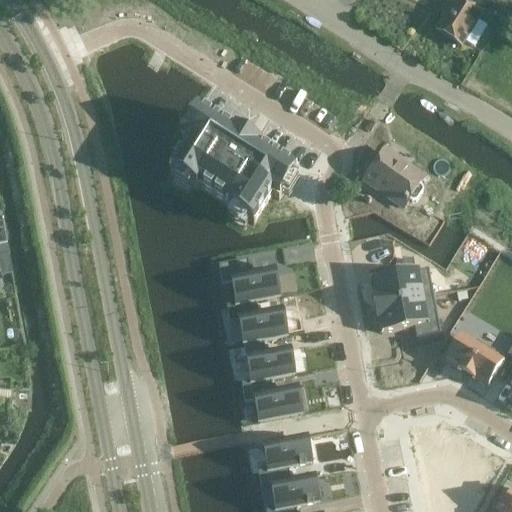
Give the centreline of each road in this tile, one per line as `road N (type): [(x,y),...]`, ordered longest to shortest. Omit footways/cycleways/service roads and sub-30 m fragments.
road 1 (residential): [(65,51),(128,30),(146,32),(331,147),(340,163),(323,202),(333,265)]
road 2 (secondary): [(130,409),(78,146),(45,59)]
road 3 (secondary): [(24,67),(48,130),(101,414)]
road 4 (unclassified): [(511,130),(299,0)]
road 5 (residential): [(511,431),(450,396),(363,409)]
road 6 (residential): [(333,265),(363,409)]
